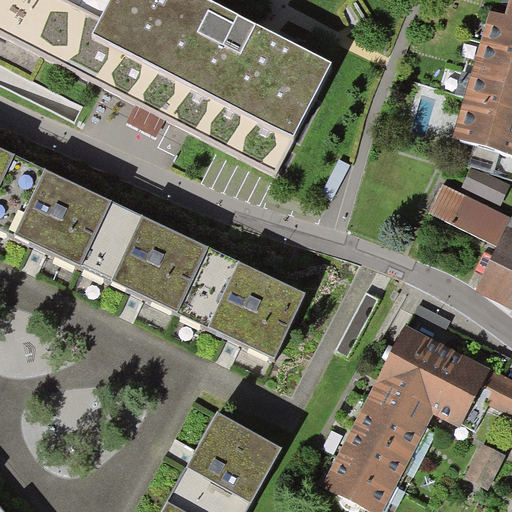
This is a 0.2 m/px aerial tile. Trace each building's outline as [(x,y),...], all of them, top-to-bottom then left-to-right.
[(0,0),(0,35),(77,74),(107,15),(77,0),(0,0)] [(77,74),(277,176),(331,73),(191,0),(115,0),(107,15),(77,74)] [(486,37),(511,44),(511,5),(496,1),(486,37)] [(478,65),(511,74),(511,44),(486,37),(478,65)] [(511,74),(478,65),(469,93),(511,105),(511,74)] [(511,105),(469,93),(458,133),(511,148),(511,105)] [(0,192),(15,161),(0,154),(0,192)] [(113,208),(15,161),(0,192),(0,233),(43,254),(82,272),(113,208)] [(511,180),(475,163),(465,183),(506,202),(511,189),(511,180)] [(511,219),(511,215),(444,185),(432,213),(501,244),(511,219)] [(208,254),(113,208),(82,272),(138,299),(179,318),(208,254)] [(511,234),(487,287),(511,298),(511,234)] [(307,301),(208,254),(179,318),(234,345),(276,365),(307,301)] [(366,330),(379,297),(367,292),(354,325),(366,330)] [(438,339),(450,320),(425,306),(414,325),(438,339)] [(492,372),(408,328),(378,385),(434,415),(462,430),(484,388),(492,372)] [(511,382),(492,372),(484,388),(492,394),(487,406),(511,418),(511,382)] [(434,415),(378,385),(358,423),(414,452),(434,415)] [(221,407),(173,495),(203,511),(244,511),(283,440),(221,407)] [(338,456),(397,487),(414,452),(358,423),(338,456)] [(509,452),(485,440),(469,475),(493,486),(509,452)] [(355,511),(362,508),(369,511),(383,511),(397,487),(338,456),(322,488),(341,499),(342,506),(354,511),(355,511)] [(203,511),(173,495),(163,511),(203,511)]
